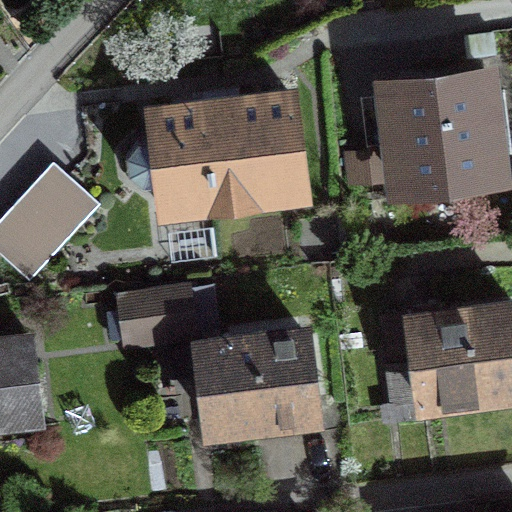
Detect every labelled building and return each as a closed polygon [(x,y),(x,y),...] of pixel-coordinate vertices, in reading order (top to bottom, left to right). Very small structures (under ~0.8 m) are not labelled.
[(511,84),(509,65),(389,82),(407,210),(511,195),(511,84)] [(314,96),(148,110),(159,232),(324,217),(314,96)] [(98,221),(39,169),(0,213),(0,263),(35,294),(98,221)] [(201,322),(197,287),(114,296),(119,332),(201,322)] [(511,310),(420,319),(430,433),(511,425),(511,310)] [(332,328),(202,346),(218,464),(349,446),(332,328)] [(49,342),(0,347),(0,452),(60,446),(49,342)]
